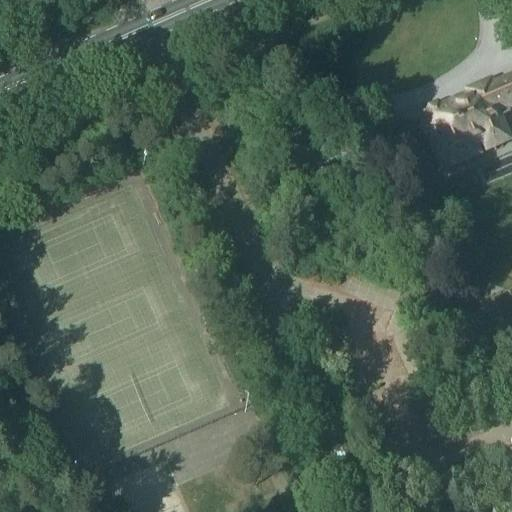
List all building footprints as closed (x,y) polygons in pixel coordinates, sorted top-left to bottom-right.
[(432,115),(427,117),(438,142),(433,144),(441,162),(446,174),(483,159),(478,147),(479,146),(486,143),(489,152),(510,143),(500,121),(502,120),(500,116),(502,115),(511,110),(511,81),(492,90),(489,85),(469,94),(470,98),(443,110),(440,106),(433,109),(432,115)] [(224,135),(228,144),(241,138),(237,129),(224,135)] [(357,207),(352,212),(374,237),(379,232),(357,207)] [(364,229),(356,236),(371,253),(379,246),(364,229)] [(249,511),(244,499),(224,507),(225,511),(249,511)]
